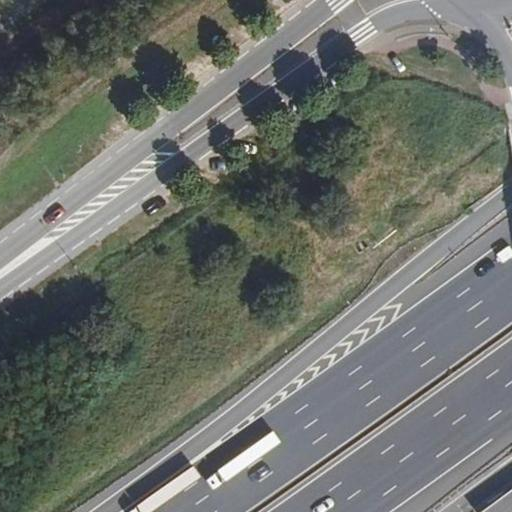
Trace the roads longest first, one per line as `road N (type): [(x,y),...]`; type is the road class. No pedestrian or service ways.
road 1 (motorway): [(511,276),(183,511)]
road 2 (primary): [(170,150),(361,29),(446,0)]
road 3 (motorway): [(330,511),(511,382)]
road 4 (primary): [(332,0),(170,150)]
road 5 (primary): [(0,270),(170,150)]
